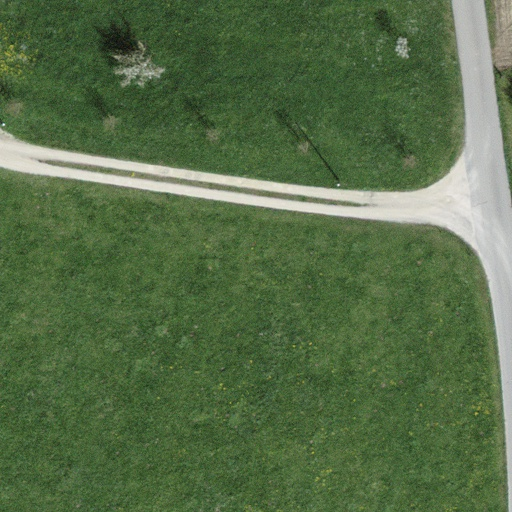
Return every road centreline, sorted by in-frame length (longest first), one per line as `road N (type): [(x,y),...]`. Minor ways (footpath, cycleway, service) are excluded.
road 1 (track): [(497,226),(0,153)]
road 2 (unclassified): [(464,0),(511,326)]
